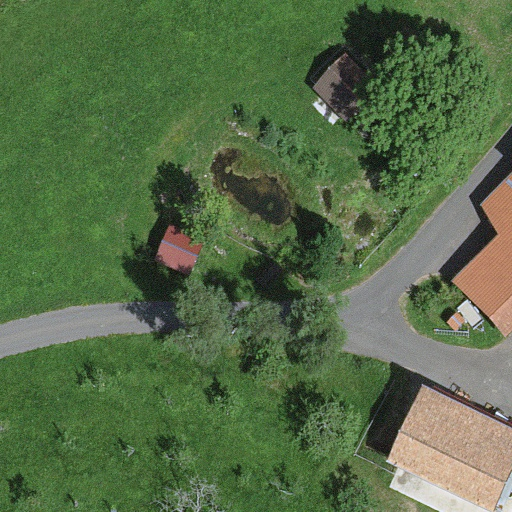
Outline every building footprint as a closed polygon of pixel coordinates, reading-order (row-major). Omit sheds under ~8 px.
[(380,92),(345,57),(313,89),(348,124),(380,92)] [(511,200),(505,207),(511,213),(511,247),(472,287),(511,328),(511,200)] [(139,244),(52,218),(42,252),(129,277),(139,244)] [(207,243),(169,226),(154,261),(192,277),(207,243)] [(495,511),(511,477),(511,434),(424,393),(389,466),(485,511),(495,511)]
